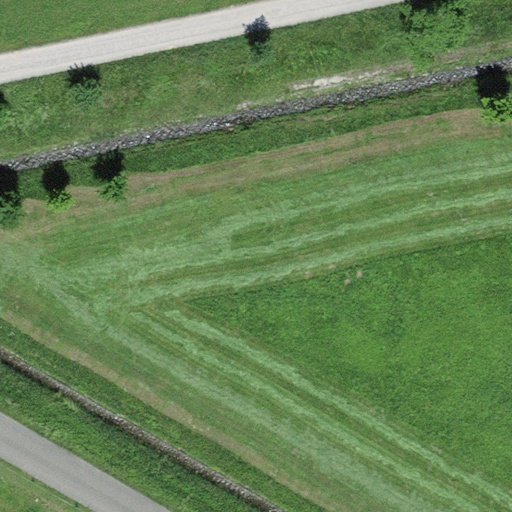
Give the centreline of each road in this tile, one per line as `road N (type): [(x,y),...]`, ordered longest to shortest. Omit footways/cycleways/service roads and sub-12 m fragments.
road 1 (track): [(309,0),(0,59)]
road 2 (unclassified): [(137,511),(0,431)]
